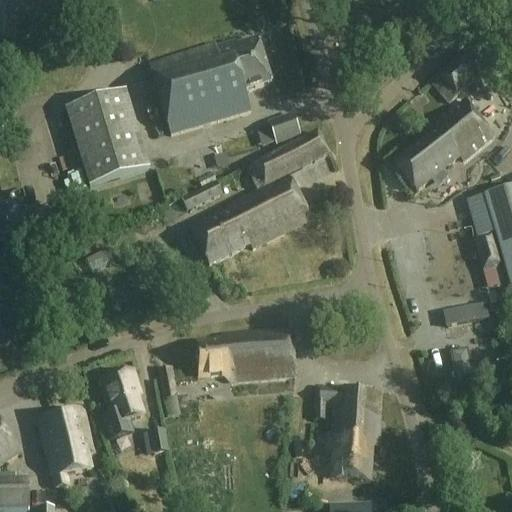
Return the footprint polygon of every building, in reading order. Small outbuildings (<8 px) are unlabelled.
[(58,0),(0,0),(0,49),(14,46),(15,27),(29,28),(29,33),(47,34),(48,28),(58,28),(58,0)] [(272,86),(259,41),(238,47),(237,44),(216,50),(215,46),(150,66),(172,138),(251,114),(245,94),(272,86)] [(489,71),(475,53),(432,88),(447,106),(489,71)] [(150,173),(126,94),(65,112),(88,191),(150,173)] [(460,158),(463,162),(493,138),(465,103),(435,128),(438,131),(395,166),(417,193),(460,158)] [(301,139),(294,116),(268,124),(275,147),(301,139)] [(329,156),(317,136),(247,171),(259,193),(228,208),(230,211),(191,230),(209,268),(251,248),(253,252),(312,223),(290,178),(329,156)] [(223,198),(217,186),(182,202),(187,214),(223,198)] [(504,268),(511,293),(511,189),(484,198),(494,234),(504,268)] [(504,268),(494,234),(473,240),(482,274),(504,268)] [(296,379),(291,331),(223,337),(223,342),(196,344),(199,382),(230,379),(231,384),(296,379)] [(177,399),(172,370),(159,372),(164,401),(167,420),(180,417),(177,399)] [(141,398),(133,372),(100,383),(111,416),(101,419),(109,444),(135,435),(131,423),(144,419),(138,399),(141,398)] [(381,394),(317,389),(317,421),(326,422),(326,409),(334,410),(332,441),(335,441),(332,482),(370,484),(372,449),(378,449),(381,394)] [(93,452),(83,410),(38,421),(52,481),(55,481),(57,490),(68,487),(66,478),(92,472),(88,453),(93,452)] [(0,466),(20,455),(0,421),(0,466)] [(168,454),(164,433),(150,436),(154,457),(168,454)] [(16,483),(16,474),(0,474),(0,511),(29,511),(29,483),(16,483)]
